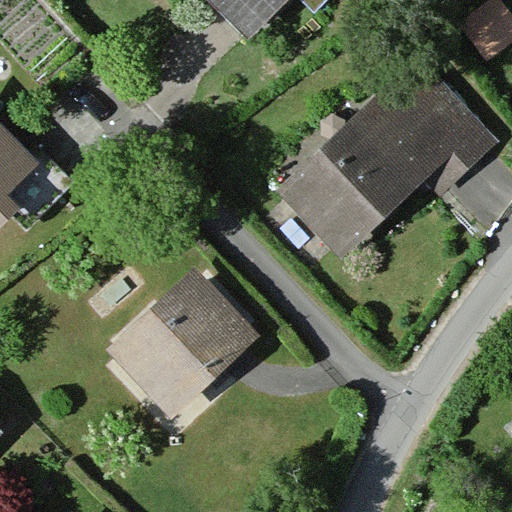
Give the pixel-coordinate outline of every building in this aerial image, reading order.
[(282,0),(212,0),(248,35),(282,0)] [(511,13),(502,0),(492,0),(462,21),(488,58),(511,41),(511,13)] [(493,142),(411,60),(281,189),(346,254),(424,175),(442,193),(493,142)] [(32,147),(0,114),(0,211),(9,202),(26,220),(70,176),(37,143),(32,147)] [(254,325),(197,264),(117,339),(174,400),(254,325)]
